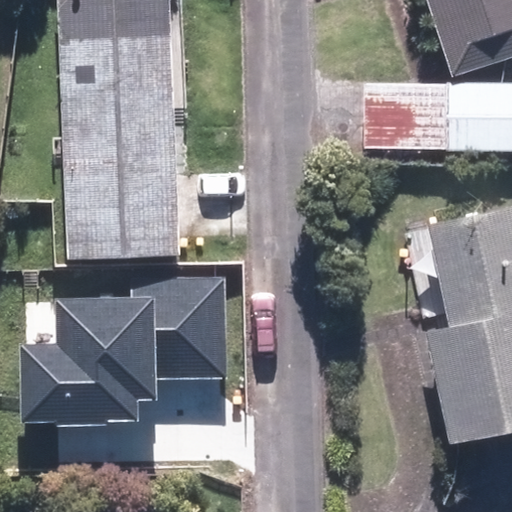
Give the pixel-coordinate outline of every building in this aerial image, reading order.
[(169,0),(58,0),(62,255),(173,253),(169,0)] [(511,0),(426,0),(452,75),(511,55),(511,0)] [(511,89),(367,86),(366,147),(511,150),(511,89)] [(511,430),(511,206),(427,227),(450,325),(428,330),(455,444),(511,430)] [(228,379),(226,275),(132,276),(132,300),(58,301),(59,345),(20,346),(22,422),(136,420),(136,401),(159,401),(158,381),(228,379)]
